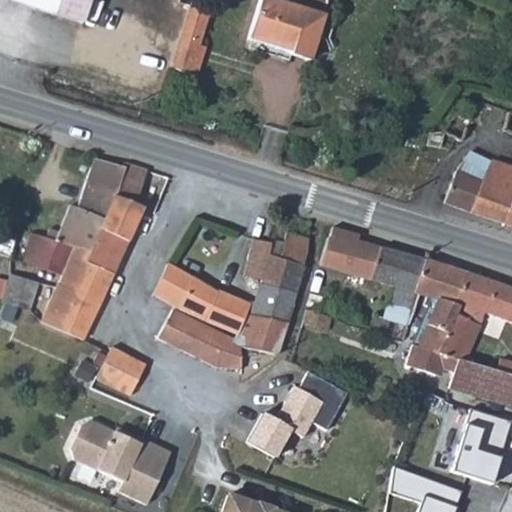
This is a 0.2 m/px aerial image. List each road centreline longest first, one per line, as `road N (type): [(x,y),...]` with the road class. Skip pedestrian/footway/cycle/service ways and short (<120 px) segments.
road 1 (secondary): [(511,256),(201,161)]
road 2 (residential): [(201,161),(135,270),(128,308),(136,341),(172,387),(207,401)]
road 3 (secondary): [(201,161),(0,102)]
